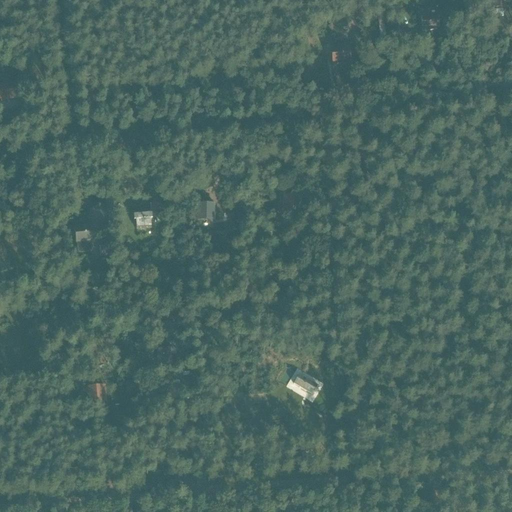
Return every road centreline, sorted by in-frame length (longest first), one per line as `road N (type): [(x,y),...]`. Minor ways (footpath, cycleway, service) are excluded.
road 1 (track): [(320,119),(0,152)]
road 2 (track): [(221,485),(0,503)]
road 3 (track): [(511,100),(320,119)]
road 4 (track): [(511,468),(341,478)]
road 5 (track): [(57,0),(73,145)]
road 6 (track): [(341,478),(221,485)]
